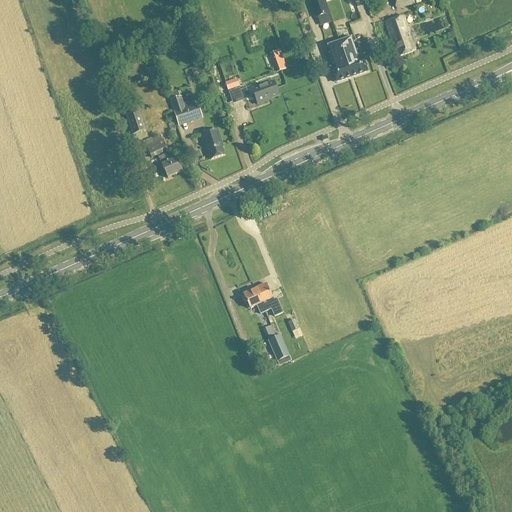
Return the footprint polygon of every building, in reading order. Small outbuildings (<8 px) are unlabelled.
[(310,0),(317,18),(330,14),(325,2),(324,0),(310,0)] [(392,0),(396,9),(413,4),(411,0),(392,0)] [(403,18),(385,24),(397,59),(415,52),(403,18)] [(327,41),(326,26),(313,27),(314,42),(327,41)] [(356,40),(359,52),(365,50),(362,38),(356,40)] [(353,40),(340,44),(351,78),(366,72),(362,59),(360,59),(353,40)] [(351,78),(340,44),(325,49),(332,69),(331,70),(335,83),(351,78)] [(269,55),(276,74),(287,70),(280,51),(269,55)] [(206,65),(191,70),(194,79),(204,75),(207,84),(211,82),(206,65)] [(144,71),(149,85),(159,81),(154,67),(144,71)] [(239,88),(236,79),(225,83),(228,91),(239,88)] [(252,90),(257,105),(270,100),(270,99),(279,96),(274,82),(252,90)] [(171,103),(178,126),(201,118),(197,107),(182,112),(178,100),(171,103)] [(269,103),(246,111),(251,125),(274,117),(269,103)] [(137,107),(125,111),(133,136),(145,132),(137,107)] [(217,131),(201,137),(204,148),(206,147),(211,162),(225,157),(222,150),(224,149),(217,131)] [(160,135),(144,142),(151,160),(168,152),(160,135)] [(179,144),(171,148),(174,154),(182,150),(179,144)] [(167,180),(182,173),(176,159),(168,162),(165,155),(158,159),(161,166),(167,180)] [(262,324),(273,319),(272,318),(282,314),(276,300),(273,301),(266,285),(255,290),(264,310),(259,312),(257,313),(262,324)] [(255,290),(244,295),(244,297),(241,298),(245,305),(247,304),(250,310),(256,308),(258,312),(259,312),(264,310),(255,290)] [(300,334),(292,316),(283,320),(291,338),(300,334)] [(289,357),(280,337),(268,342),(277,362),(289,357)] [(263,367),(273,363),(264,341),(254,346),(263,367)]
